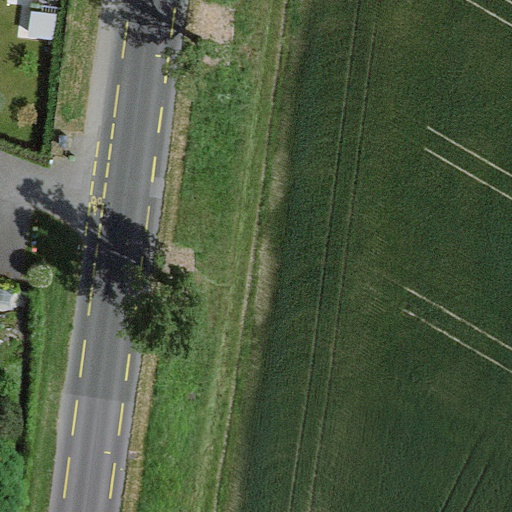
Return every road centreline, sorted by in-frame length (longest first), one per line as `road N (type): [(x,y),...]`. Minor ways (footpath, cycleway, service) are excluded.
road 1 (secondary): [(86,511),(157,0)]
road 2 (track): [(272,0),(205,511)]
